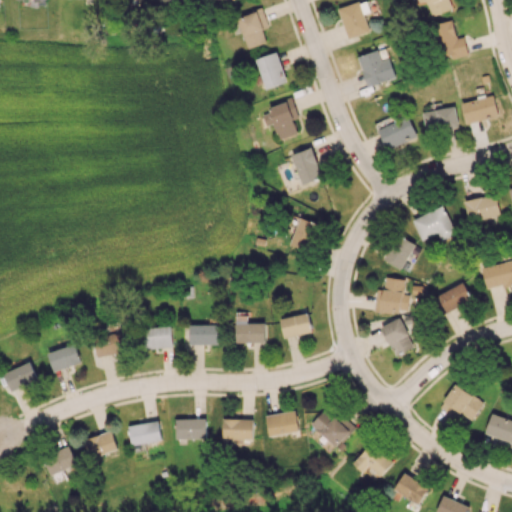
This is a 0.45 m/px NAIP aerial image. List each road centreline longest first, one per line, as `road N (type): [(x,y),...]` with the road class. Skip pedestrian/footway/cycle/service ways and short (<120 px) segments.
road 1 (residential): [(356,369),(249,387),(137,389),(0,441)]
road 2 (residential): [(356,369),(343,311),(345,271),(360,230),(387,199),(511,156)]
road 3 (residential): [(387,199),(347,135),(295,0)]
road 4 (residential): [(511,485),(445,459),(356,369)]
road 5 (residential): [(511,331),(454,356),(389,409)]
